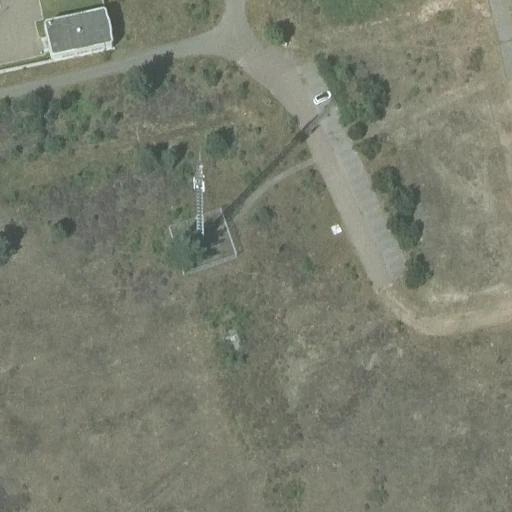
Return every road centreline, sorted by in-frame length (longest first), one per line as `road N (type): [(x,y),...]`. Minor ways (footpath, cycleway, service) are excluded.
road 1 (unclassified): [(236,35),(302,109),(381,285)]
road 2 (unclassified): [(0,95),(236,35)]
